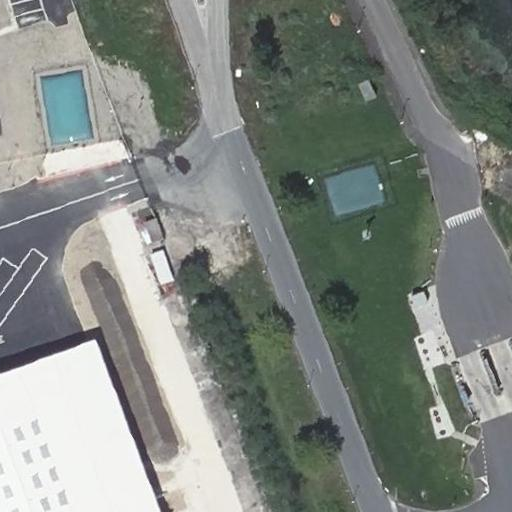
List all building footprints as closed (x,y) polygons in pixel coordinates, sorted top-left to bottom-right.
[(0,124),(10,123),(0,65),(0,124)] [(119,136),(113,122),(96,125),(99,139),(119,136)] [(328,175),(337,210),(384,197),(375,163),(328,175)] [(145,248),(161,242),(155,225),(139,231),(145,248)] [(155,511),(92,343),(0,377),(0,511),(155,511)]
